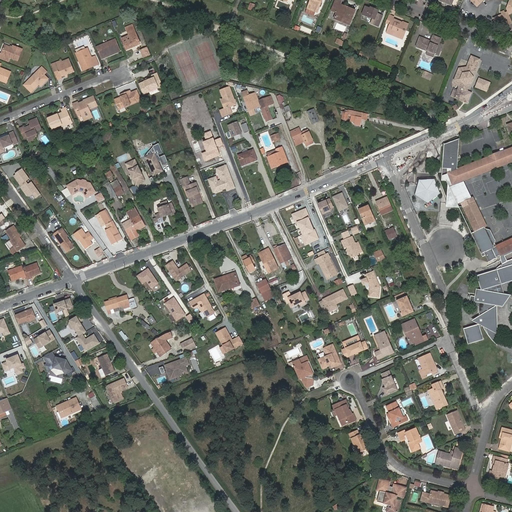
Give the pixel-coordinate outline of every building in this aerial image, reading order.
[(310,0),(308,8),(316,11),(318,6),(320,7),(322,0),(310,0)] [(346,9),(346,7),(340,5),(342,2),(337,0),(336,0),(332,11),(337,13),(335,18),(339,20),(340,18),(349,22),(354,10),(349,8),(348,10),(346,9)] [(373,10),(370,9),(365,7),(362,14),(373,18),(371,23),(377,26),(382,15),(377,14),(378,11),(373,9),(373,10)] [(507,12),(493,19),(496,24),(502,21),(505,27),(511,23),(507,12)] [(390,24),(388,30),(402,36),(407,24),(403,23),(402,24),(399,23),(400,22),(393,19),(394,17),(390,16),(387,22),(390,24)] [(132,23),(126,26),(128,32),(134,30),(132,23)] [(135,45),(135,46),(140,44),(134,30),(128,32),(130,36),(122,39),(127,50),(131,48),(131,46),(135,45)] [(402,36),(388,30),(387,32),(401,38),(402,36)] [(428,41),(420,37),(416,47),(439,55),(443,45),(439,44),(441,39),(434,36),(431,42),(431,43),(428,42),(428,41)] [(106,56),(120,50),(115,40),(105,44),(105,43),(97,47),(102,59),(106,57),(106,56)] [(12,48),(10,47),(5,45),(1,54),(0,53),(0,57),(9,61),(10,58),(18,60),(22,49),(13,46),(13,47),(12,48)] [(76,54),(79,61),(81,60),(84,69),(94,65),(95,66),(99,64),(95,57),(92,58),(88,49),(76,54)] [(480,59),(471,55),(467,66),(459,68),(455,80),(459,86),(457,91),(455,97),(463,100),(467,90),(466,88),(468,84),(471,83),(474,77),(472,75),(474,69),(476,69),(480,59)] [(69,59),(55,64),(58,72),(55,73),(57,80),(61,78),(61,76),(65,75),(64,73),(66,72),(66,74),(67,74),(74,71),(69,59)] [(55,64),(62,61),(61,60),(51,64),(55,73),(58,72),(55,64)] [(81,60),(79,61),(83,71),(89,69),(95,66),(94,65),(84,69),(81,60)] [(0,78),(7,82),(11,71),(0,66),(1,63),(0,62),(0,78)] [(38,83),(39,84),(41,86),(48,79),(44,75),(47,72),(42,67),(24,85),(31,92),(38,86),(37,85),(38,83)] [(148,80),(145,81),(139,84),(143,94),(162,86),(157,73),(152,75),(153,78),(148,80)] [(479,80),(476,86),(478,88),(487,91),(490,83),(481,79),(479,80)] [(229,87),(220,91),(223,98),(224,102),(222,103),(224,108),(220,110),(223,117),(232,113),(229,107),(236,104),(229,87)] [(124,95),(121,97),(114,99),(119,109),(140,100),(136,90),(130,93),(129,91),(123,93),(124,95)] [(281,102),(285,100),(282,94),(277,97),(283,111),(285,110),(281,102)] [(256,95),(245,99),(250,112),(255,110),(254,110),(257,109),(261,108),(260,104),(256,95)] [(88,115),(90,114),(88,110),(97,106),(93,97),(85,101),(85,102),(84,103),(82,102),(80,103),(80,105),(79,105),(78,104),(74,105),(79,115),(82,114),(83,117),(87,116),(88,116),(88,115)] [(269,100),(260,104),(261,108),(262,111),(272,107),(269,100)] [(58,116),(58,115),(48,119),(52,129),(62,125),(62,127),(72,123),(66,108),(62,110),(63,112),(63,114),(58,116)] [(308,111),(313,124),(319,121),(314,109),(308,111)] [(363,119),(366,120),(367,114),(348,110),(348,112),(343,112),(342,118),(343,119),(343,121),(344,125),(346,125),(346,124),(347,115),(348,115),(348,116),(351,116),(350,120),(355,121),(354,124),(359,125),(361,118),(364,119),(363,119)] [(20,129),(25,139),(28,138),(30,142),(33,140),(33,139),(35,139),(37,135),(36,133),(36,132),(36,131),(41,129),(37,119),(29,122),(31,126),(24,128),(24,127),(20,129)] [(227,125),(232,138),(243,134),(238,121),(227,125)] [(246,123),(241,124),(245,133),(249,131),(246,123)] [(291,133),(295,144),(304,140),(305,141),(307,146),(313,143),(307,130),(298,134),(297,131),(291,133)] [(210,131),(203,134),(206,141),(203,142),(206,152),(202,154),(205,162),(221,156),(217,147),(223,145),(221,138),(214,141),(210,131)] [(0,140),(0,139),(0,148),(3,147),(4,149),(17,143),(13,132),(8,134),(8,135),(3,138),(3,139),(0,140)] [(273,142),(280,139),(278,133),(271,136),(273,142)] [(453,185),(464,181),(511,162),(511,147),(501,152),(501,151),(488,156),(488,157),(458,169),(460,139),(444,144),(443,168),(447,169),(451,169),(452,171),(448,173),(453,185)] [(272,168),(277,166),(277,164),(282,163),(282,164),(287,162),(282,147),(277,149),(278,153),(275,154),(274,150),(267,153),(269,157),(268,157),(272,168)] [(248,151),(244,153),(238,155),(242,165),(257,160),(253,150),(248,151)] [(163,172),(155,153),(145,158),(154,176),(163,172)] [(136,159),(125,164),(136,186),(147,181),(136,159)] [(226,166),(217,169),(221,180),(217,182),(216,181),(215,178),(209,180),(213,191),(215,192),(226,188),(227,191),(234,188),(226,166)] [(22,169),(12,176),(27,198),(32,194),(35,199),(41,195),(22,169)] [(449,186),(453,185),(448,173),(447,173),(442,175),(442,181),(447,181),(449,187),(449,186)] [(82,190),(86,199),(96,194),(87,176),(66,186),(67,188),(62,191),(66,199),(82,190)] [(186,187),(193,202),(201,199),(199,192),(197,189),(199,188),(196,182),(191,184),(188,177),(180,180),(183,189),(186,187)] [(433,195),(436,198),(440,194),(435,179),(419,180),(417,186),(421,187),(419,193),(428,199),(433,195)] [(472,197),(464,181),(453,185),(449,186),(449,187),(457,204),(472,197)] [(107,188),(104,189),(110,199),(116,195),(109,183),(105,185),(107,188)] [(116,185),(121,194),(124,193),(119,184),(116,185)] [(112,187),(118,196),(121,194),(116,185),(112,187)] [(428,204),(436,198),(433,195),(428,199),(419,193),(421,187),(417,186),(415,195),(428,204)] [(459,208),(457,204),(449,187),(447,206),(459,208)] [(343,192),(332,197),(339,211),(349,207),(343,192)] [(101,193),(95,196),(99,203),(105,199),(101,193)] [(382,215),(386,213),(392,210),(387,197),(383,199),(384,201),(377,205),(382,215)] [(330,198),(318,203),(323,214),(335,209),(330,198)] [(478,323),(480,323),(495,317),(496,305),(497,305),(503,306),(504,300),(506,295),(504,294),(501,285),(511,279),(511,259),(510,260),(508,261),(504,254),(511,250),(511,238),(495,247),(486,227),(487,226),(473,198),(462,204),(475,231),(471,233),(481,254),(485,252),(490,261),(498,257),(499,256),(498,256),(500,256),(501,261),(502,264),(501,265),(495,269),(492,272),(490,273),(490,274),(489,275),(488,276),(487,277),(486,278),(485,279),(484,280),(483,281),(483,282),(482,283),(481,284),(480,285),(482,290),(480,297),(475,296),(471,295),(470,300),(473,301),(472,305),(479,306),(480,315),(480,317),(479,318),(478,319),(478,320),(477,320),(477,321),(478,322),(478,323)] [(162,214),(158,216),(159,219),(162,225),(166,223),(164,218),(174,215),(174,216),(178,214),(174,204),(170,205),(169,202),(163,204),(164,208),(160,210),(162,214)] [(365,225),(369,223),(375,221),(368,205),(359,209),(361,214),(361,213),(363,219),(365,225)] [(306,208),(292,214),(296,223),(298,222),(304,235),(303,236),(306,244),(319,238),(315,230),(314,230),(309,219),(310,218),(306,208)] [(49,218),(54,215),(50,209),(46,212),(49,218)] [(100,216),(106,225),(110,223),(112,221),(105,210),(102,212),(103,213),(100,216)] [(131,220),(137,231),(145,226),(139,215),(138,215),(135,210),(128,214),(128,216),(131,220)] [(131,240),(139,236),(137,231),(131,220),(123,224),(131,240)] [(15,231),(16,229),(11,221),(2,227),(10,238),(8,240),(14,248),(22,242),(16,233),(15,231)] [(110,233),(108,234),(107,235),(112,244),(122,239),(114,226),(112,227),(108,229),(110,233)] [(351,229),(353,235),(360,232),(357,226),(351,229)] [(386,231),(390,240),(397,237),(393,228),(386,231)] [(74,234),(78,241),(79,240),(85,248),(92,244),(82,229),(74,234)] [(56,236),(63,246),(69,254),(76,249),(68,239),(69,238),(64,230),(56,236)] [(349,230),(341,233),(343,239),(351,236),(349,230)] [(62,247),(63,246),(56,236),(55,237),(62,247)] [(347,250),(349,255),(350,255),(351,256),(353,257),(357,255),(358,253),(361,251),(358,245),(356,246),(354,244),(352,237),(342,242),(344,248),(346,247),(347,249),(347,250)] [(278,248),(274,249),(281,264),(285,262),(287,267),(290,265),(288,260),(292,258),(285,244),(278,248)] [(99,258),(105,254),(101,247),(95,251),(99,258)] [(266,252),(261,255),(265,262),(264,263),(269,273),(279,268),(269,248),(265,250),(266,252)] [(375,254),(378,262),(385,259),(382,251),(375,254)] [(329,252),(315,259),(318,264),(319,264),(327,280),(340,274),(329,252)] [(248,259),(247,256),(247,255),(242,257),(250,272),(256,270),(252,263),(255,262),(252,257),(248,259)] [(173,261),(166,266),(176,281),(191,271),(187,264),(179,270),(173,261)] [(25,276),(26,278),(26,279),(27,280),(30,279),(30,277),(41,274),(37,263),(23,268),(25,276)] [(22,279),(26,278),(25,276),(23,268),(22,266),(8,271),(11,281),(22,278),(22,279)] [(159,284),(148,268),(136,277),(143,285),(146,283),(151,290),(159,284)] [(373,271),(365,275),(366,278),(362,280),(364,284),(368,282),(370,286),(369,295),(379,296),(380,287),(373,271)] [(490,273),(492,272),(483,274),(478,276),(480,285),(481,284),(482,283),(483,282),(483,281),(484,280),(485,279),(486,278),(487,277),(488,276),(489,275),(490,274),(490,273)] [(215,279),(219,292),(240,285),(236,273),(215,279)] [(387,278),(390,287),(395,286),(392,276),(387,278)] [(268,283),(259,288),(262,293),(271,288),(268,283)] [(348,287),(351,296),(357,294),(354,285),(348,287)] [(343,289),(318,301),(325,314),(339,308),(337,304),(348,299),(343,289)] [(289,291),(283,295),(287,304),(289,303),(291,308),(300,304),(301,306),(306,303),(305,301),(309,299),(305,291),(301,293),(300,292),(291,296),(289,291)] [(204,294),(190,303),(193,308),(196,309),(199,307),(203,312),(205,311),(208,316),(209,317),(215,313),(215,312),(204,294)] [(117,298),(120,307),(124,306),(124,309),(131,307),(132,309),(137,307),(135,298),(129,300),(127,295),(117,298)] [(511,296),(506,295),(504,300),(503,306),(507,301),(511,296)] [(186,315),(174,296),(164,303),(177,321),(186,315)] [(397,301),(402,313),(400,313),(402,317),(414,312),(407,296),(397,301)] [(70,298),(53,304),(57,314),(74,308),(70,298)] [(111,310),(120,307),(117,298),(110,301),(105,302),(109,314),(112,313),(111,310)] [(253,310),(261,306),(257,298),(249,302),(253,310)] [(32,309),(16,315),(19,324),(28,321),(28,322),(36,319),(32,309)] [(480,317),(480,315),(479,316),(472,321),(479,325),(480,323),(478,323),(478,322),(477,321),(477,320),(478,320),(478,319),(479,318),(480,317)] [(479,325),(465,330),(468,340),(473,342),(479,340),(482,335),(480,329),(481,327),(483,326),(484,328),(485,331),(487,334),(489,337),(492,340),(494,342),(497,333),(494,333),(495,317),(480,323),(479,325)] [(83,330),(84,329),(79,321),(78,322),(76,319),(63,326),(69,335),(79,330),(80,332),(82,332),(82,335),(85,333),(83,330)] [(415,319),(404,324),(408,335),(407,336),(410,343),(414,341),(421,338),(418,331),(420,330),(415,319)] [(3,320),(0,320),(0,337),(9,334),(3,320)] [(148,329),(151,326),(143,320),(140,323),(148,329)] [(224,328),(216,333),(223,346),(232,341),(224,328)] [(50,330),(34,340),(39,348),(55,339),(50,330)] [(124,341),(128,338),(122,330),(119,332),(124,341)] [(160,337),(151,344),(155,348),(152,350),(155,353),(157,352),(160,357),(171,349),(166,340),(173,338),(171,332),(169,333),(163,335),(160,337)] [(380,345),(379,346),(381,350),(375,352),(378,359),(394,352),(386,334),(377,338),(380,345)] [(82,335),(77,339),(85,350),(88,351),(99,343),(94,335),(86,341),(82,335)] [(358,336),(343,342),(346,348),(342,350),(346,358),(369,348),(366,340),(361,342),(358,336)] [(181,344),(185,352),(196,346),(192,339),(181,344)] [(336,362),(338,366),(342,364),(333,344),(324,348),(327,356),(319,360),(322,368),(331,365),(336,362)] [(30,348),(34,356),(39,354),(34,346),(30,348)] [(56,359),(52,352),(44,357),(48,364),(46,365),(49,371),(54,367),(64,370),(66,374),(72,370),(66,360),(57,357),(56,359)] [(433,363),(434,363),(430,353),(418,359),(423,369),(419,371),(423,379),(427,377),(426,375),(431,372),(436,370),(433,363)] [(107,354),(98,358),(106,376),(115,372),(107,354)] [(18,355),(7,360),(8,362),(3,364),(5,371),(14,367),(17,375),(23,373),(22,369),(25,368),(23,364),(22,364),(18,355)] [(296,367),(301,379),(303,378),(303,382),(307,387),(314,384),(314,379),(313,379),(313,374),(308,362),(310,361),(307,356),(292,362),(294,365),(295,368),(296,367)] [(189,365),(186,358),(165,366),(168,372),(171,371),(174,378),(185,374),(183,367),(185,366),(189,365)] [(363,370),(376,365),(374,361),(361,366),(363,370)] [(385,384),(383,384),(385,388),(382,389),(385,396),(394,392),(392,387),(395,386),(389,371),(381,375),(383,380),(385,384)] [(165,375),(157,379),(159,384),(167,381),(165,375)] [(124,379),(107,386),(114,403),(123,399),(120,393),(121,391),(128,388),(124,379)] [(430,394),(437,410),(448,405),(442,389),(444,388),(441,381),(432,385),(435,392),(430,394)] [(13,423),(16,421),(7,399),(0,402),(0,418),(6,416),(5,413),(9,411),(10,414),(9,415),(13,423)] [(57,407),(62,418),(81,409),(76,399),(57,407)] [(336,410),(338,415),(342,426),(349,423),(349,424),(357,420),(354,414),(352,414),(350,409),(349,410),(347,405),(348,404),(346,400),(332,406),(334,410),(336,410)] [(387,414),(392,424),(398,421),(399,424),(408,420),(406,416),(403,417),(396,402),(387,406),(390,413),(387,414)] [(447,415),(455,434),(465,429),(457,411),(447,415)] [(499,437),(502,438),(499,448),(509,451),(511,441),(511,430),(502,427),(499,437)] [(406,436),(407,439),(411,448),(419,445),(418,443),(422,442),(416,428),(406,432),(405,430),(398,433),(400,438),(406,436)] [(349,434),(358,453),(367,449),(361,434),(360,435),(358,430),(349,434)] [(442,452),(439,463),(448,465),(447,467),(458,469),(463,450),(456,448),(455,452),(452,451),(451,454),(442,452)] [(493,465),(492,471),(491,476),(500,479),(502,474),(506,475),(509,464),(507,464),(508,459),(494,456),(492,465),(493,465)] [(392,509),(398,511),(399,508),(400,501),(397,500),(398,496),(404,497),(406,488),(394,485),(393,490),(388,489),(390,482),(380,479),(377,490),(380,491),(377,502),(393,506),(392,509)] [(423,492),(421,500),(432,503),(434,503),(440,504),(441,506),(448,507),(451,496),(444,494),(444,493),(438,491),(438,492),(432,490),(431,494),(423,492)]
